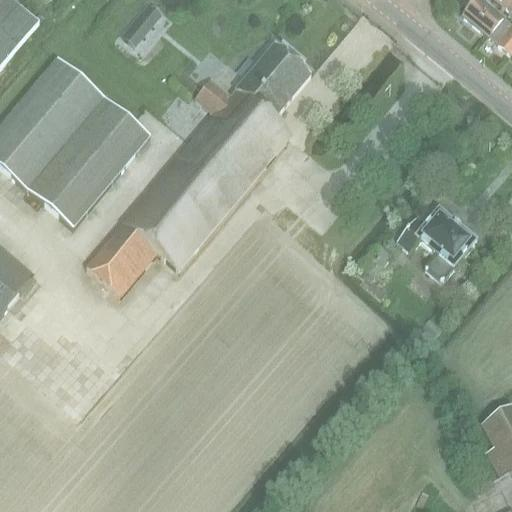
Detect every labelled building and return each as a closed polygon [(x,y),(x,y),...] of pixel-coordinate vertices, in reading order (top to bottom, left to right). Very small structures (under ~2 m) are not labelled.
[(0,0),(0,74),(40,28),(7,0),(0,0)] [(511,0),(487,0),(510,18),(511,15),(511,0)] [(510,60),(511,57),(511,30),(511,31),(504,25),(505,24),(479,2),(463,21),(490,43),(491,42),(498,47),(497,49),(510,60)] [(271,126),(310,80),(274,50),(230,102),(210,85),(194,104),(214,121),(85,274),(119,302),(155,259),(176,276),(290,141),(271,126)] [(57,64),(0,132),(0,173),(72,234),(150,142),(57,64)] [(444,284),(476,246),(438,215),(426,229),(417,222),(396,246),(409,258),(419,246),(436,260),(428,270),(444,284)] [(374,281),(391,261),(378,250),(361,270),(374,281)] [(0,323),(35,283),(0,253),(0,323)] [(498,480),(511,471),(511,414),(511,412),(481,430),(494,451),(484,456),(498,480)]
